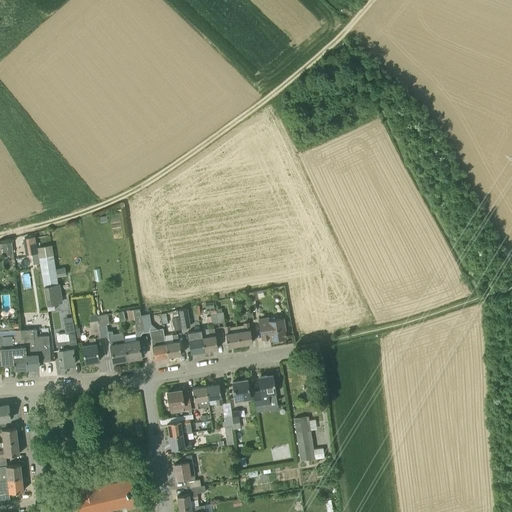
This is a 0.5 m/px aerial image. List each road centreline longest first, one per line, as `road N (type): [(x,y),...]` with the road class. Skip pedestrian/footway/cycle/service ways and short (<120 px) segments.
road 1 (track): [(338,36),(274,94),(125,197),(0,231)]
road 2 (residential): [(146,377),(317,345)]
road 3 (residential): [(165,511),(146,377)]
road 4 (residential): [(17,387),(146,377)]
